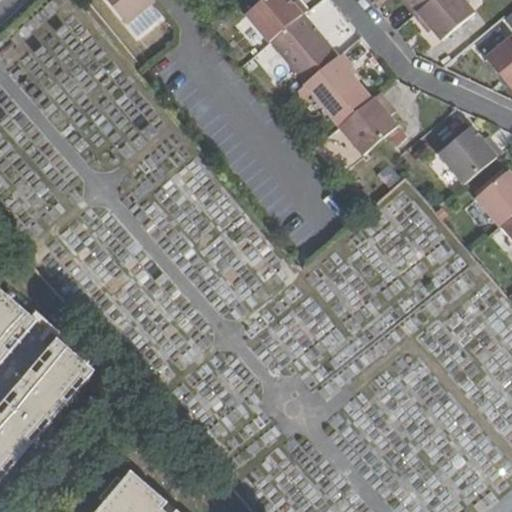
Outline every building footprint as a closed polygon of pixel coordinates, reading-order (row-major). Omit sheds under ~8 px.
[(109,0),(134,29),(162,6),(156,0),(109,0)] [(309,14),(312,11),(303,0),(300,3),(297,0),(269,0),(250,16),(273,43),(275,42),(309,14)] [(404,0),(417,16),(436,0),(404,0)] [(436,0),(417,16),(422,21),(432,33),(435,31),(447,45),(478,19),(463,0),(436,0)] [(310,83),(344,56),(309,14),(275,42),(310,83)] [(476,45),(485,58),(511,40),(511,26),(510,23),(476,45)] [(511,43),(494,58),(511,80),(511,43)] [(272,82),(287,74),(272,47),(257,56),(272,82)] [(313,91),(344,128),(375,102),(362,85),(351,71),(356,67),(346,54),(344,56),(310,83),(309,85),(313,91)] [(292,92),(303,84),(292,71),(282,80),(292,92)] [(400,132),(392,122),(387,116),(394,110),(383,98),(345,130),(368,158),(400,132)] [(387,116),(392,122),(398,116),(394,110),(387,116)] [(443,154),(468,186),(508,154),(498,142),(493,145),(489,140),(477,126),(443,154)] [(494,136),(489,140),(493,145),(498,142),(494,136)] [(511,176),(481,201),(503,228),(505,227),(511,221),(511,176)] [(0,352),(33,314),(2,287),(0,289),(0,352)] [(60,338),(66,342),(70,337),(40,310),(35,315),(39,319),(60,338)] [(0,364),(39,319),(35,315),(33,314),(0,352),(0,364)] [(0,406),(0,419),(66,342),(60,338),(0,406)] [(66,342),(0,419),(0,485),(2,483),(0,480),(0,474),(15,457),(20,462),(37,442),(31,437),(49,417),(54,421),(72,400),(66,396),(84,374),(90,379),(97,371),(66,342)] [(72,400),(90,379),(84,374),(66,396),(72,400)] [(37,442),(54,421),(49,417),(31,437),(37,442)] [(0,474),(0,480),(2,483),(20,462),(15,457),(0,474)] [(99,511),(170,511),(164,507),(170,499),(135,469),(125,481),(107,504),(99,511)] [(101,497),(107,504),(125,481),(119,476),(101,497)] [(184,511),(170,499),(164,507),(170,511),(184,511)]
